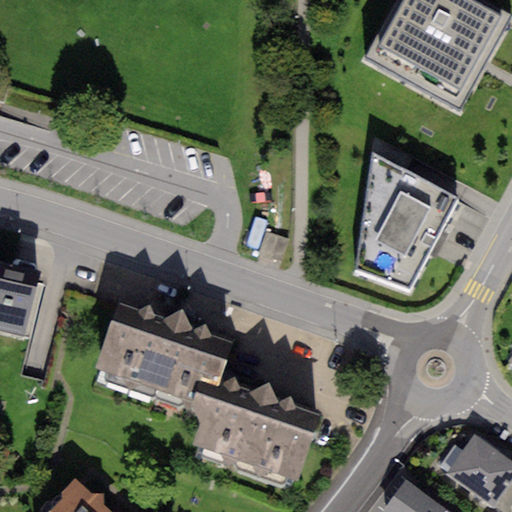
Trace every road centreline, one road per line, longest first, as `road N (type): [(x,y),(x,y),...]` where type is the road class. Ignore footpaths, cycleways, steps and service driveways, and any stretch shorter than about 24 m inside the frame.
road 1 (residential): [(0,205),(292,302),(406,351)]
road 2 (residential): [(416,399),(337,511)]
road 3 (residential): [(511,232),(454,338)]
